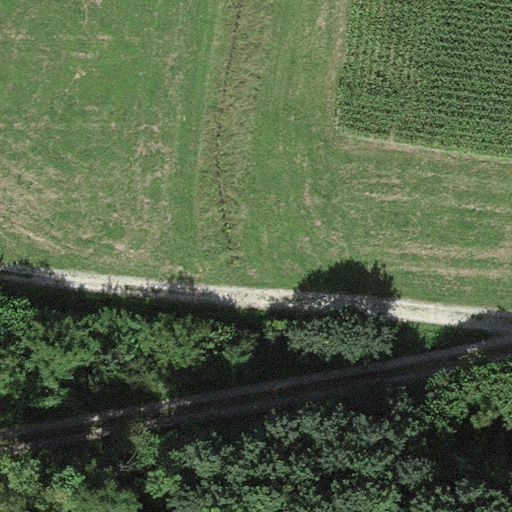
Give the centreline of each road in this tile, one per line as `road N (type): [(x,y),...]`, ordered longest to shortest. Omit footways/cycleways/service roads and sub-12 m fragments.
road 1 (track): [(511,337),(363,383),(0,437)]
road 2 (track): [(511,330),(0,268)]
